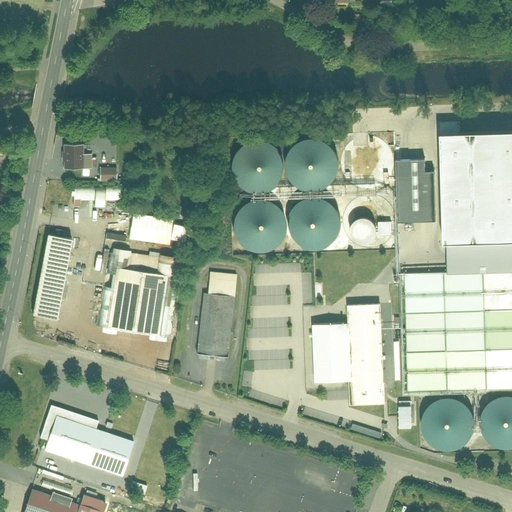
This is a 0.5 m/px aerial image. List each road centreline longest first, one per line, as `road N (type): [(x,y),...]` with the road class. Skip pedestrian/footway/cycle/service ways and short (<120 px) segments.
road 1 (residential): [(2,336),(395,465)]
road 2 (unclassified): [(274,0),(360,43),(511,42)]
road 3 (secondary): [(2,336),(42,126)]
road 4 (residential): [(395,465),(511,499)]
